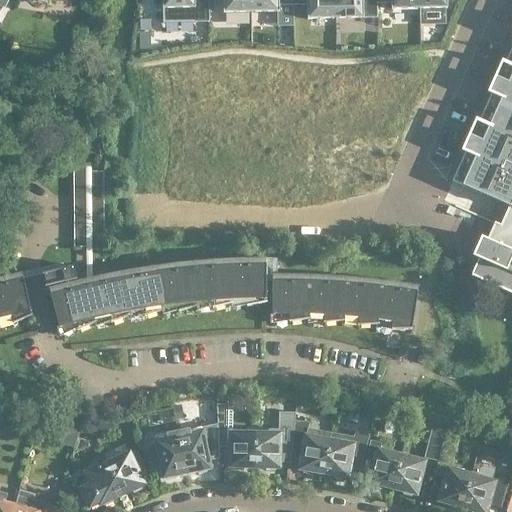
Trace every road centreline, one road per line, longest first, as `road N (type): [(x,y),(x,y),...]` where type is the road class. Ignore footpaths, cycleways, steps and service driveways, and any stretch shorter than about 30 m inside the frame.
road 1 (residential): [(511,447),(408,399),(315,375),(231,368),(110,381),(69,365),(48,338),(31,271),(37,239),(60,216)]
road 2 (residential): [(148,212),(297,219),(391,209),(481,0)]
road 3 (residential): [(172,511),(231,500),(327,511)]
